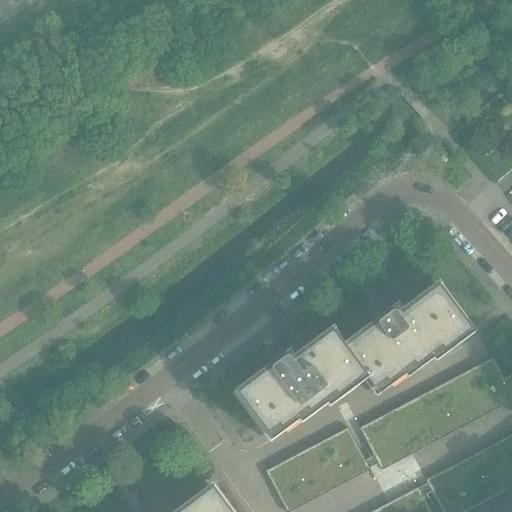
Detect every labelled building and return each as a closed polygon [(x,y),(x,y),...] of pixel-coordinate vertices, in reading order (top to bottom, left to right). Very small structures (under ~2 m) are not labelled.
[(511,83),(509,86),(485,105),(511,139),(511,83)] [(471,330),(468,326),(439,287),(403,314),(398,308),(381,321),(397,342),(413,364),(416,367),(442,348),(444,351),(471,330)] [(413,364),(397,342),(381,321),(344,348),(365,376),(374,389),(385,381),(387,384),(413,364)] [(365,376),(344,348),(333,332),(296,359),(292,354),(275,366),(291,388),(307,410),(309,413),(335,394),(337,396),(365,376)] [(504,379),(493,359),(482,364),(493,385),(504,379)] [(493,385),(482,364),(472,370),(483,390),(493,385)] [(307,410),(291,388),(275,366),(237,394),(268,435),(279,426),(281,429),(307,410)] [(483,390),(472,370),(462,375),(473,396),(483,390)] [(473,396),(462,375),(452,381),(463,401),(473,396)] [(511,402),(511,395),(504,379),(493,385),(505,406),(511,402)] [(463,401),(452,381),(441,386),(452,407),(463,401)] [(505,406),(493,385),(483,390),(494,412),(505,406)] [(452,407),(441,386),(431,391),(442,412),(452,407)] [(494,412),(483,390),(473,396),(484,417),(494,412)] [(442,412),(431,391),(421,397),(432,417),(442,412)] [(484,417),(473,396),(463,401),(474,423),(484,417)] [(432,417),(421,397),(411,402),(421,423),(432,417)] [(474,423),(463,401),(452,407),(464,428),(474,423)] [(421,423),(411,402),(400,408),(411,428),(421,423)] [(464,428),(452,407),(442,412),(453,433),(464,428)] [(411,428),(400,408),(390,413),(401,434),(411,428)] [(453,433),(442,412),(432,417),(443,439),(453,433)] [(401,434),(390,413),(380,418),(391,439),(401,434)] [(443,439),(432,417),(421,423),(433,444),(443,439)] [(391,439),(380,418),(370,424),(380,444),(391,439)] [(433,444),(421,423),(411,428),(423,450),(433,444)] [(380,444),(370,424),(359,429),(370,450),(380,444)] [(423,450),(411,428),(401,434),(412,455),(423,450)] [(359,450),(348,429),(338,434),(349,455),(359,450)] [(349,455),(338,434),(328,440),(339,461),(349,455)] [(412,455),(401,434),(391,439),(402,460),(412,455)] [(511,462),(511,446),(508,438),(497,443),(508,464),(511,462)] [(402,460),(391,439),(380,444),(392,466),(402,460)] [(339,461),(328,440),(317,445),(328,466),(339,461)] [(508,464),(497,443),(487,449),(498,469),(508,464)] [(392,466),(380,444),(370,450),(382,471),(392,466)] [(328,466),(317,445),(307,451),(318,472),(328,466)] [(498,469),(487,449),(477,454),(488,475),(498,469)] [(370,471),(359,450),(349,455),(360,476),(370,471)] [(318,472),(307,451),(297,456),(308,477),(318,472)] [(488,475),(477,454),(467,460),(477,480),(488,475)] [(360,476),(349,455),(339,461),(350,482),(360,476)] [(308,477),(297,456),(286,462),(297,482),(308,477)] [(477,480),(467,460),(456,465),(467,486),(477,480)] [(350,482),(339,461),(328,466),(339,487),(350,482)] [(297,482),(286,462),(276,467),(287,488),(297,482)] [(511,489),(511,470),(508,464),(498,469),(509,491),(511,489)] [(467,486),(456,465),(446,471),(457,491),(467,486)] [(339,487),(328,466),(318,472),(329,493),(339,487)] [(287,488),(276,467),(266,472),(277,493),(287,488)] [(509,491),(498,469),(488,475),(499,496),(509,491)] [(457,491),(446,471),(436,476),(447,496),(457,491)] [(329,493),(318,472),(308,477),(319,498),(329,493)] [(499,496),(488,475),(477,480),(489,502),(499,496)] [(447,496),(436,476),(426,481),(436,502),(447,496)] [(319,498),(308,477),(297,482),(308,504),(319,498)] [(489,502),(477,480),(467,486),(479,507),(489,502)] [(308,504),(297,482),(287,488),(298,509),(308,504)] [(469,511),(479,507),(467,486),(457,491),(468,511),(469,511)] [(230,511),(213,488),(180,511),(230,511)] [(292,511),(298,509),(287,488),(277,493),(286,511),(292,511)] [(424,511),(429,510),(423,497),(418,488),(408,494),(417,511),(424,511)] [(468,511),(457,491),(447,496),(454,511),(468,511)] [(417,511),(408,494),(398,499),(404,511),(417,511)] [(454,511),(447,496),(436,502),(441,511),(454,511)] [(404,511),(398,499),(388,505),(391,511),(404,511)]
